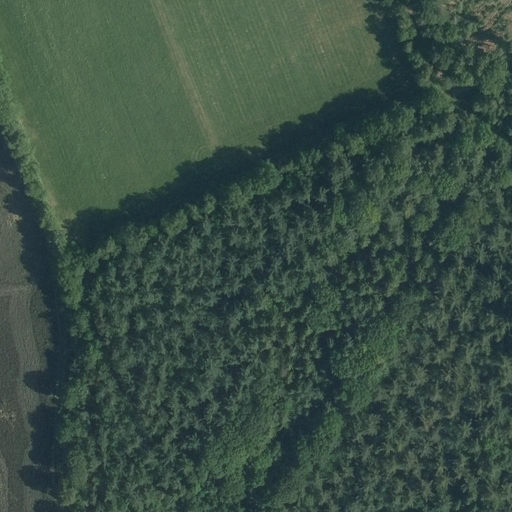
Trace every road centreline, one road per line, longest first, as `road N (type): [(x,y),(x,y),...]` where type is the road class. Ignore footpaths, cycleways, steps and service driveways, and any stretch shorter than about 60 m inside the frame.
road 1 (track): [(83,264),(452,94)]
road 2 (track): [(83,264),(95,321),(147,423),(184,472),(245,511)]
